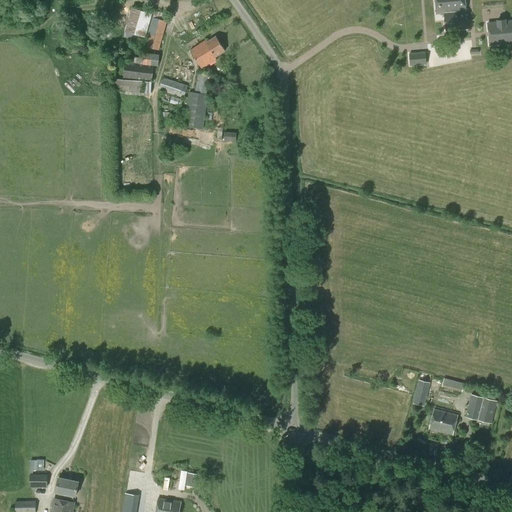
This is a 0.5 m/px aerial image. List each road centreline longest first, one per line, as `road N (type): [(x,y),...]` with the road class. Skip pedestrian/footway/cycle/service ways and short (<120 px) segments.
road 1 (unclassified): [(295,430),(284,87),(235,0)]
road 2 (unclassified): [(295,430),(0,347)]
road 3 (unclassified): [(511,485),(295,430)]
